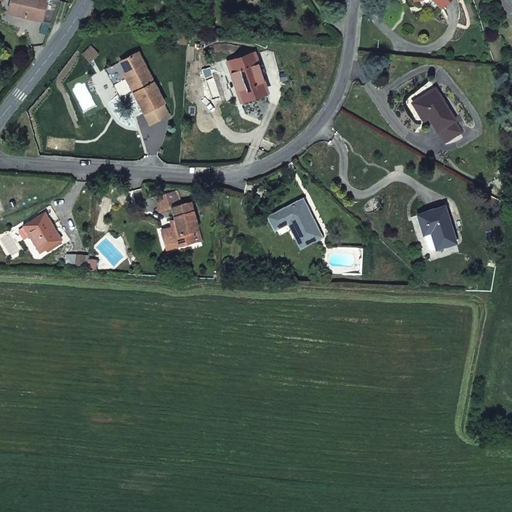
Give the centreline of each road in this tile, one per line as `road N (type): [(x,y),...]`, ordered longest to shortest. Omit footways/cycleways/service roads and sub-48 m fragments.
road 1 (residential): [(349,0),(353,29),(326,117),(284,154),(231,174),(0,160)]
road 2 (unclassified): [(0,118),(85,0)]
